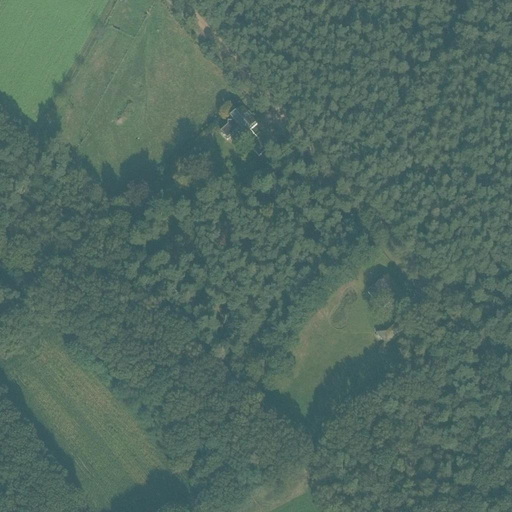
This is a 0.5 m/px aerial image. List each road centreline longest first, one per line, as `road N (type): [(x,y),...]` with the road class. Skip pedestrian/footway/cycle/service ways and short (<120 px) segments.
road 1 (track): [(436,293),(177,0)]
road 2 (track): [(349,27),(471,64)]
